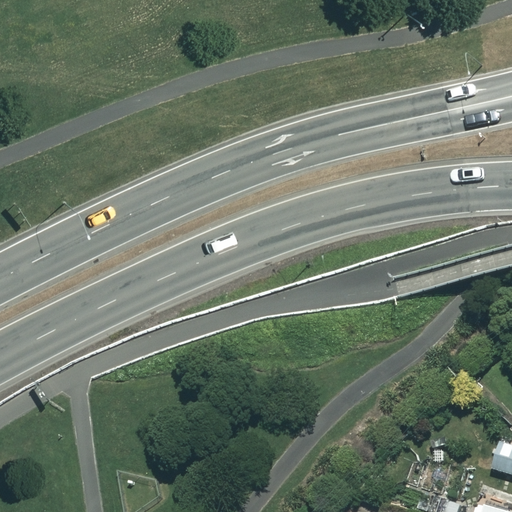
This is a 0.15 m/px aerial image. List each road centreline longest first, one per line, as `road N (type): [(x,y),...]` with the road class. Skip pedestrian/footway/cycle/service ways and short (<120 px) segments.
road 1 (trunk): [(0,278),(132,212),(287,149),(511,97)]
road 2 (trunk): [(511,185),(412,195),(277,231),(0,359)]
